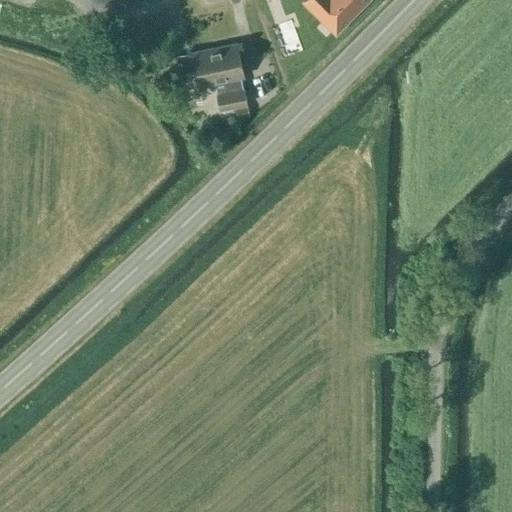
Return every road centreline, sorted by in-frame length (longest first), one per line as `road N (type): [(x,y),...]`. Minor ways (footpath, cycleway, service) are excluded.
road 1 (primary): [(0,390),(412,0)]
road 2 (unclassified): [(435,511),(439,327),(466,265),(511,199)]
